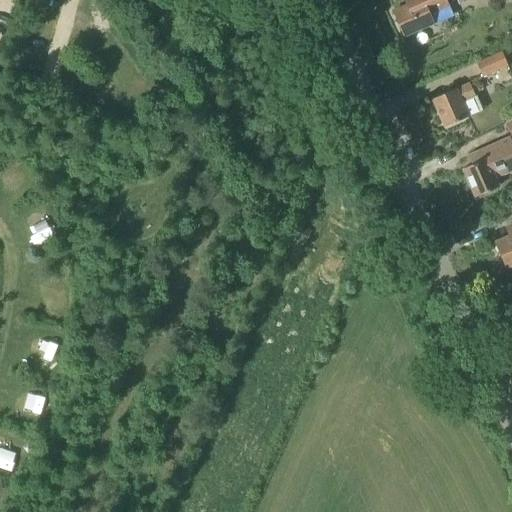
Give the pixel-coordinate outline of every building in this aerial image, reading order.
[(403,36),(432,23),(450,15),(443,0),(402,0),(405,6),(391,12),(403,36)] [(482,78),(508,67),(501,53),(476,64),(482,78)] [(404,79),(399,77),(395,79),(393,84),(395,88),(400,90),(405,88),(406,83),(404,79)] [(475,98),(467,84),(455,90),(454,89),(430,100),(444,129),(468,117),(462,104),(475,98)] [(474,199),(499,188),(494,177),(511,168),(511,147),(508,139),(468,156),(472,165),(461,170),(474,199)] [(0,171),(0,178),(10,191),(26,177),(12,161),(0,171)] [(505,268),(511,264),(511,225),(505,229),(508,238),(494,244),(505,268)] [(34,343),(47,347),(54,330),(40,325),(34,343)] [(34,380),(19,391),(34,411),(49,400),(34,380)] [(0,459),(21,462),(22,451),(2,449),(0,459)] [(0,509),(9,491),(0,486),(0,509)]
